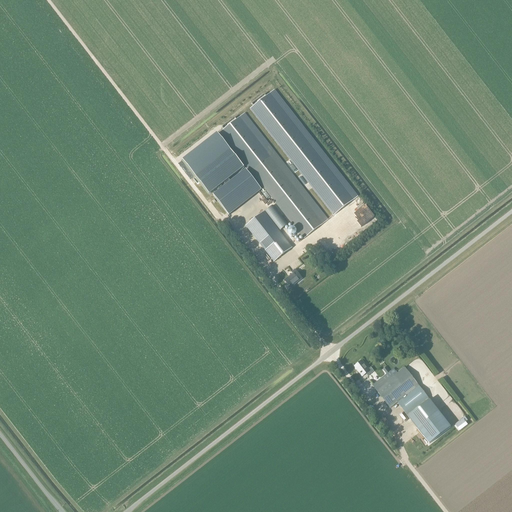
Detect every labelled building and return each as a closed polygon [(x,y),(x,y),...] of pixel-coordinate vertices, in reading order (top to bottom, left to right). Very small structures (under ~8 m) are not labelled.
[(358,197),(275,90),(251,109),(333,216),(353,200),(358,197)] [(244,114),(221,133),(304,239),(328,219),(244,114)] [(229,150),(195,177),(209,195),(224,184),(226,186),(213,196),(226,212),(258,186),(246,170),(230,182),(229,180),(244,168),(229,150)] [(292,248),(264,212),(246,226),(274,262),(292,248)] [(293,228),(292,228),(292,229),(291,229),(290,229),(290,230),(289,230),(289,231),(289,232),(288,232),(288,233),(289,234),(289,235),(290,236),(291,236),(291,237),(292,237),(293,237),(294,237),(294,236),(295,236),(296,236),(296,235),(296,234),(297,234),(297,233),(297,232),(297,231),(296,231),(296,230),(295,229),(294,229),(293,228)] [(302,279),(295,270),(292,272),(293,274),(284,281),(290,289),(294,286),(294,285),(302,279)] [(368,369),(362,361),(354,367),(362,377),(367,373),(369,375),(374,372),(371,367),(368,369)] [(405,368),(376,390),(390,408),(419,386),(405,368)] [(397,403),(408,417),(429,400),(419,387),(397,403)] [(451,428),(429,400),(408,417),(418,430),(429,444),(451,428)]
